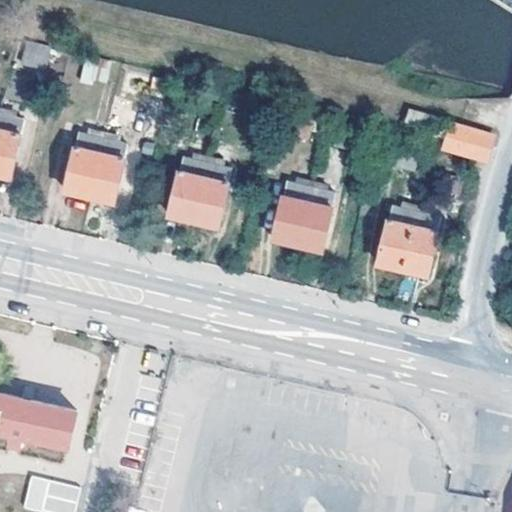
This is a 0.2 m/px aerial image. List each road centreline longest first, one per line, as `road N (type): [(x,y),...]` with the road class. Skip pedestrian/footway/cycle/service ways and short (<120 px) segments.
road 1 (secondary): [(462,374),(0,262)]
road 2 (unclassified): [(462,374),(511,167)]
